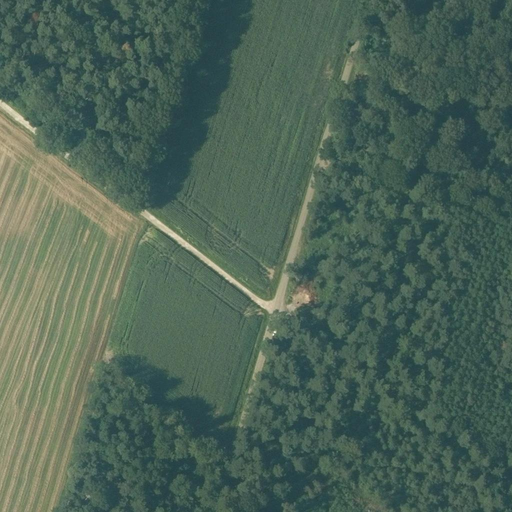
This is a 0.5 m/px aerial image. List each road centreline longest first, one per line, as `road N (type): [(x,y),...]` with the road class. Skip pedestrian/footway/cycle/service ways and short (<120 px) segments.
road 1 (track): [(0,97),(265,304),(282,307),(511,471)]
road 2 (unclassified): [(215,511),(370,0)]
